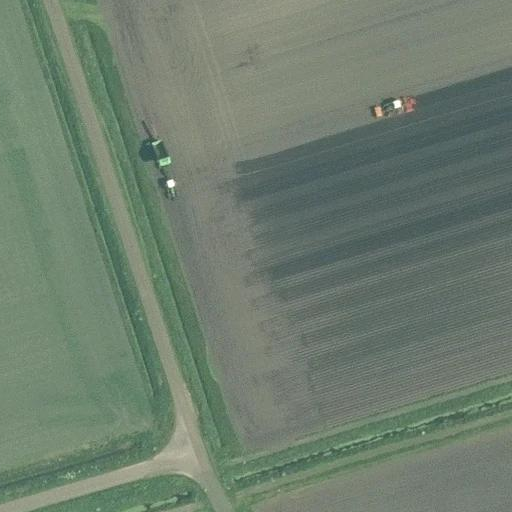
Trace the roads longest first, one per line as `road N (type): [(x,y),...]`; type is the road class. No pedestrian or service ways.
road 1 (unclassified): [(199,455),(49,0)]
road 2 (track): [(217,508),(511,418)]
road 3 (unclassified): [(9,511),(199,455)]
